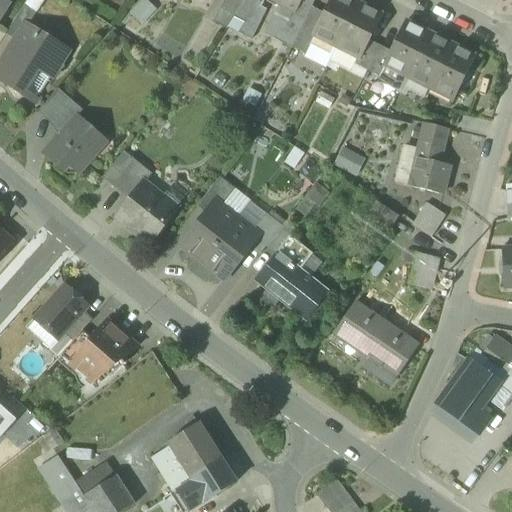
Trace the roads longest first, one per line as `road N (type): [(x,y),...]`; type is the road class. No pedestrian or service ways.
road 1 (tertiary): [(64,227),(190,334),(318,424)]
road 2 (residential): [(459,304),(511,89)]
road 3 (residential): [(393,472),(459,304)]
